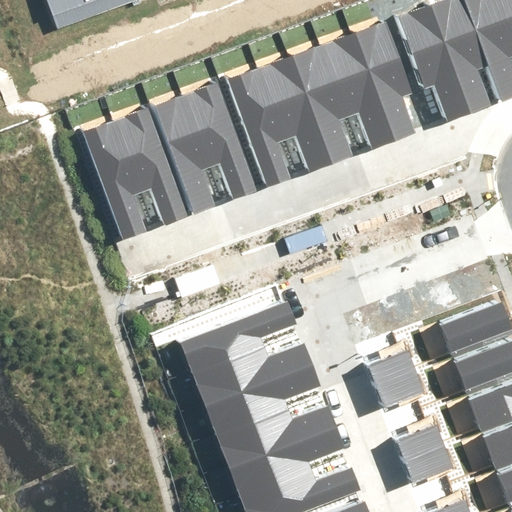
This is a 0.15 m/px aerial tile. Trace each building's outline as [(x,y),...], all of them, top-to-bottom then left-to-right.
[(40,0),(49,22),(109,0),(40,0)] [(443,0),(430,5),(469,113),(491,105),(478,71),(489,68),(463,0),(443,0)] [(463,0),(489,68),(501,101),(511,96),(511,64),(510,60),(511,58),(511,32),(500,0),(463,0)] [(511,0),(500,0),(511,32),(511,0)] [(446,121),(469,113),(430,5),(397,17),(424,91),(434,87),(446,121)] [(356,30),(395,138),(417,130),(404,96),(415,93),(387,19),(356,30)] [(373,146),(395,138),(356,30),(323,42),(350,116),(360,112),(373,146)] [(291,54),(331,161),(352,153),(340,120),(350,116),(323,42),(291,54)] [(308,169),(331,161),(291,54),(259,65),(286,139),(296,136),(308,169)] [(225,77),(265,185),(288,177),(276,143),(286,139),(259,65),(225,77)] [(234,198),(257,190),(217,83),(185,95),(212,168),(222,165),(234,198)] [(152,107),(192,214),(214,206),(202,172),(212,168),(185,95),(152,107)] [(166,223),(189,215),(149,108),(116,120),(143,193),(153,190),(166,223)] [(83,132),(123,239),(146,231),(133,197),(143,193),(116,120),(83,132)] [(295,323),(287,302),(179,343),(192,374),(265,346),(262,336),(295,323)] [(440,324),(450,352),(509,331),(499,302),(440,324)] [(511,339),(454,360),(465,389),(511,371),(511,339)] [(203,405),(311,364),(303,343),(269,356),(265,346),(192,374),(203,405)] [(369,365),(377,385),(417,370),(409,350),(369,365)] [(320,387),(311,364),(203,405),(216,438),(290,410),(286,400),(320,387)] [(377,385),(384,406),(425,391),(417,370),(377,385)] [(511,381),(468,397),(479,425),(511,413),(511,381)] [(228,469),(335,429),(327,407),(294,420),(290,410),(216,438),(228,469)] [(397,441),(404,461),(444,446),(437,426),(397,441)] [(511,427),(485,437),(496,466),(511,459),(511,427)] [(344,451),(335,429),(228,469),(240,502),(314,474),(310,464),(344,451)] [(404,461),(412,482),(452,467),(444,446),(404,461)] [(511,466),(496,472),(506,501),(511,498),(511,466)] [(244,511),(311,511),(360,493),(352,471),(318,484),(314,474),(240,502),(244,511)] [(431,511),(471,511),(467,499),(431,511)]
